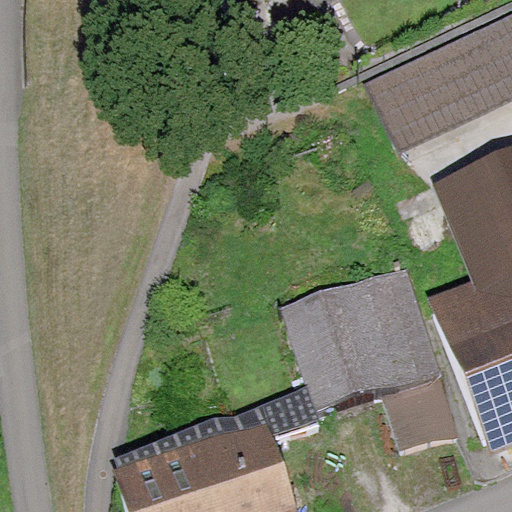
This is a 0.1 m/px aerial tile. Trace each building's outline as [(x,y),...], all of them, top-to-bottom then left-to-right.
[(262,0),(268,9),(282,0),(262,0)] [(511,121),(511,22),(360,93),(399,174),(511,121)] [(471,311),(432,326),(494,477),(511,469),(511,176),(431,209),(471,311)] [(381,400),(446,381),(430,334),(413,281),(284,322),(317,423),(381,400)] [(401,468),(466,448),(446,381),(381,400),(401,468)] [(284,511),(264,448),(119,495),(124,511),(284,511)]
